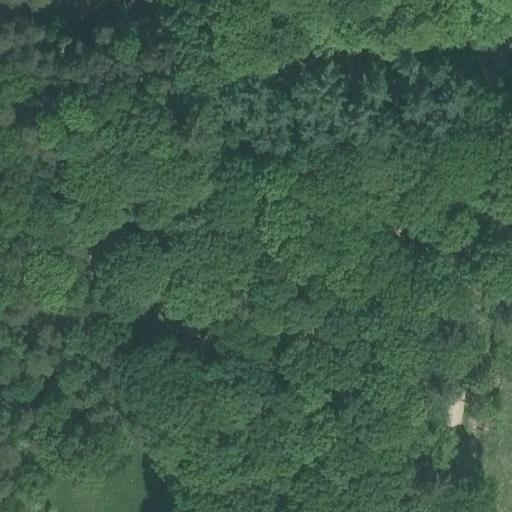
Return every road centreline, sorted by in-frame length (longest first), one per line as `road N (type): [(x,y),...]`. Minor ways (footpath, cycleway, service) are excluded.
road 1 (track): [(508,0),(440,511)]
road 2 (track): [(0,174),(207,162)]
